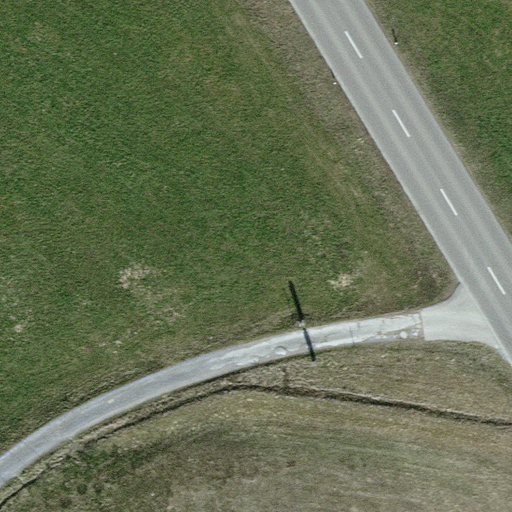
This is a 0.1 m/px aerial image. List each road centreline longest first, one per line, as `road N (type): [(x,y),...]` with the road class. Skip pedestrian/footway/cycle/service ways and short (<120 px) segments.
road 1 (track): [(0,469),(88,412),(203,366),(342,332),(510,311)]
road 2 (tertiary): [(320,0),(511,314)]
